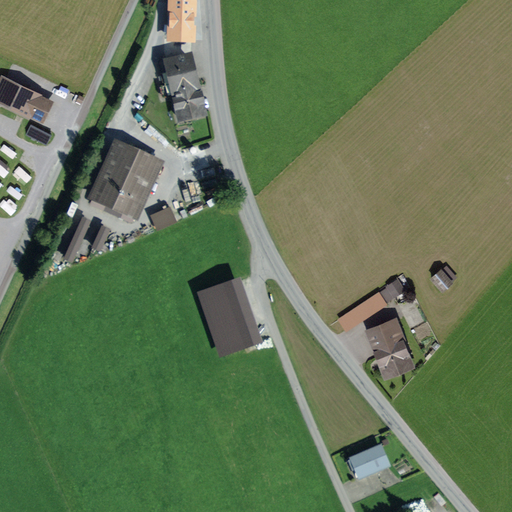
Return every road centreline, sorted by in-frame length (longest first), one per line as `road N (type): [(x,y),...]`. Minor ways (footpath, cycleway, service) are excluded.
road 1 (tertiary): [(270,255),(328,340),(470,511)]
road 2 (residential): [(0,293),(134,0)]
road 3 (unclassified): [(350,511),(263,304),(259,278),(270,255)]
road 4 (tertiary): [(211,0),(230,160),(270,255)]
